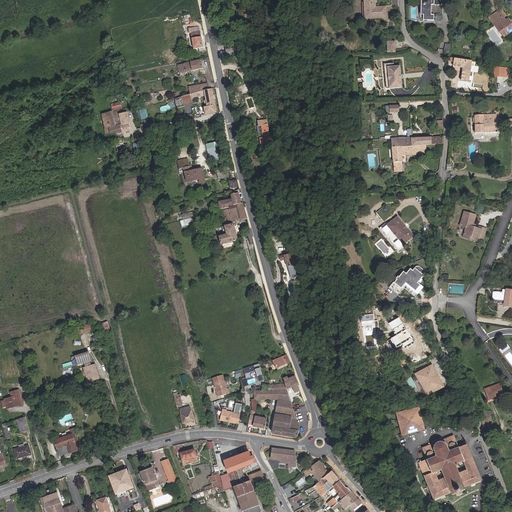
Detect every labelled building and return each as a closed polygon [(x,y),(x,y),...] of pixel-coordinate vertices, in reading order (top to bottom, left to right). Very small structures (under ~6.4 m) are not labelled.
[(432,22),(433,16),(429,16),(430,5),(434,5),(448,6),(448,0),(428,0),(428,2),(422,1),(421,16),(424,16),(423,21),(432,22)] [(378,3),(367,4),(368,20),(388,18),(387,8),(378,9),(378,3)] [(506,11),(501,5),(490,13),(498,25),(496,26),(501,33),(511,25),(511,19),(510,16),(508,18),(504,13),(506,11)] [(199,32),(190,33),(194,49),(197,48),(198,51),(203,50),(199,32)] [(240,41),(218,45),(222,59),(229,59),(241,50),(240,41)] [(392,52),(400,51),(399,42),(391,43),(392,52)] [(470,59),(453,57),(452,65),(462,66),(462,80),(469,81),(470,59)] [(178,65),(179,71),(185,70),(186,72),(202,68),(200,59),(178,65)] [(402,65),(390,66),(392,88),(405,86),(402,65)] [(494,65),(494,84),(503,84),(504,65),(494,65)] [(189,87),(190,93),(208,89),(206,83),(189,87)] [(208,89),(190,93),(183,95),(184,101),(204,97),(206,107),(203,108),(204,115),(215,112),(210,89),(208,89)] [(114,110),(119,109),(120,108),(119,102),(111,103),(113,112),(114,118),(118,117),(121,132),(129,130),(126,113),(120,114),(119,112),(115,113),(114,110)] [(121,132),(118,117),(114,118),(113,112),(101,115),(104,128),(108,128),(109,133),(114,132),(115,134),(121,132)] [(497,124),(501,124),(501,119),(497,119),(497,115),(476,116),(476,125),(476,131),(476,132),(497,132),(497,129),(497,124)] [(270,122),(261,123),(262,128),(265,127),(267,138),(264,138),(265,143),(273,142),(272,136),(270,136),(269,127),(271,127),(270,122)] [(412,145),(412,138),(411,129),(407,129),(408,138),(391,139),(391,147),(412,145)] [(443,144),(444,136),(412,138),(412,145),(426,145),(443,144)] [(401,155),(426,154),(426,145),(412,145),(391,147),(393,171),(401,171),(401,155)] [(216,147),(208,148),(210,160),(218,159),(216,147)] [(200,170),(183,173),(185,183),(195,180),(196,185),(203,183),(200,170)] [(237,188),(235,180),(227,182),(229,190),(237,188)] [(228,208),(228,209),(240,206),(236,193),(230,194),(231,200),(218,203),(220,210),(228,208)] [(392,210),(386,202),(376,209),(383,217),(392,210)] [(231,223),(246,218),(242,206),(240,206),(228,209),(223,211),(225,219),(222,220),(223,223),(230,221),(231,223)] [(182,214),(184,219),(180,220),(182,226),(195,223),(192,211),(182,214)] [(386,222),(385,220),(378,225),(397,249),(403,244),(401,241),(413,232),(397,213),(386,222)] [(475,216),(463,213),(460,227),(466,229),(463,238),(469,240),(471,238),(472,236),(475,237),(476,239),(478,239),(483,241),(486,229),(478,227),(478,229),(472,228),(475,216)] [(231,225),(224,227),(226,235),(223,236),(218,237),(220,245),(235,241),(237,239),(233,227),(231,225)] [(291,275),(297,273),(291,252),(280,256),(281,260),(286,258),(291,275)] [(418,279),(423,274),(424,273),(424,272),(423,270),(426,267),(421,264),(420,263),(419,264),(418,264),(415,267),(413,265),(409,270),(406,267),(401,272),(400,272),(398,275),(398,276),(396,278),(395,277),(389,283),(398,291),(403,285),(403,284),(404,283),(415,294),(425,285),(418,279)] [(511,287),(505,287),(505,289),(494,289),(493,297),(500,298),(506,298),(506,301),(511,302),(511,287)] [(413,338),(402,319),(399,321),(396,316),(392,319),(395,324),(392,325),(395,330),(394,330),(400,339),(401,339),(403,343),(413,338)] [(108,330),(105,320),(99,322),(102,332),(108,330)] [(88,331),(86,325),(77,327),(79,333),(88,331)] [(89,360),(88,353),(74,356),(76,363),(84,361),(85,365),(82,366),(86,382),(97,379),(96,375),(94,375),(92,368),(94,368),(93,363),(88,365),(87,360),(89,360)] [(288,355),(287,356),(273,361),(275,365),(276,369),(290,363),(288,355)] [(423,356),(414,360),(417,367),(426,363),(423,356)] [(259,363),(243,369),(246,378),(250,377),(249,373),(255,371),(258,381),(264,380),(259,363)] [(437,363),(422,369),(428,385),(426,386),(428,391),(443,386),(440,379),(443,378),(437,363)] [(226,390),(221,376),(211,379),(217,397),(228,394),(227,390),(226,390)] [(287,377),(283,379),(285,385),(287,390),(293,388),(295,393),(300,392),(298,386),(299,385),(296,376),(288,379),(287,377)] [(489,398),(502,394),(499,384),(482,389),(483,393),(487,392),(489,398)] [(253,398),(253,400),(255,400),(256,400),(277,399),(272,433),(274,435),(295,438),(297,437),(296,433),(300,432),(294,412),(287,390),(285,385),(279,385),(265,386),(265,391),(254,392),(254,397),(253,398)] [(22,407),(19,390),(10,393),(12,398),(3,401),(5,411),(22,407)] [(460,397),(448,400),(449,407),(462,404),(460,397)] [(226,411),(222,410),(220,421),(238,425),(242,405),(235,404),(234,413),(226,412),(226,411)] [(192,420),(189,408),(179,410),(182,422),(192,420)] [(421,423),(417,410),(399,415),(401,423),(399,423),(400,429),(402,429),(405,436),(422,431),(419,424),(421,423)] [(483,429),(488,432),(493,430),(489,417),(492,416),(491,412),(486,413),(480,412),(483,419),(480,420),(483,429)] [(265,429),(266,420),(250,417),(248,425),(254,426),(254,427),(265,429)] [(29,430),(26,418),(16,421),(19,433),(29,430)] [(2,425),(7,441),(13,440),(9,423),(2,425)] [(61,437),(60,433),(53,435),(55,440),(53,440),(59,456),(68,453),(76,451),(75,450),(80,448),(75,433),(73,434),(61,437)] [(481,481),(467,445),(458,448),(454,436),(443,441),(440,440),(438,435),(432,438),(434,443),(433,445),(422,449),(427,461),(419,465),(433,500),(451,494),(452,496),(456,495),(456,496),(462,494),(462,493),(465,491),(464,488),(481,481)] [(30,446),(15,450),(17,458),(32,453),(30,446)] [(297,462),(295,452),(273,449),(272,459),(283,461),(282,463),(289,464),(289,467),(297,468),(295,466),(297,462)] [(195,450),(181,454),(184,466),(198,462),(195,450)] [(6,452),(0,453),(0,465),(10,462),(6,452)] [(228,473),(241,468),(257,462),(255,458),(254,459),(253,456),(250,457),(249,452),(224,461),(227,470),(226,470),(227,472),(228,472),(228,473)] [(161,463),(169,483),(175,481),(176,483),(177,483),(168,460),(161,463)] [(328,474),(319,462),(304,473),(306,476),(311,473),(319,482),(321,481),(328,474)] [(154,484),(157,483),(152,468),(141,472),(147,490),(155,487),(154,484)] [(259,508),(251,481),(246,483),(241,468),(228,473),(220,477),(222,485),(217,486),(219,493),(223,491),(223,489),(233,486),(242,511),(255,511),(256,511),(255,509),(259,508)] [(248,474),(251,481),(264,477),(261,471),(261,470),(248,474)] [(126,471),(110,477),(116,494),(132,488),(126,471)] [(340,481),(332,472),(328,474),(321,481),(324,485),(328,482),(333,487),(340,481)] [(220,484),(217,475),(212,476),(215,486),(220,484)] [(321,497),(328,491),(323,486),(324,485),(321,481),(319,482),(313,487),(306,491),(308,496),(317,491),(321,497)] [(340,481),(333,487),(340,495),(334,499),(333,499),(327,503),(331,509),(334,507),(339,502),(351,493),(347,488),(346,489),(340,481)] [(328,482),(324,485),(323,486),(328,491),(333,487),(328,482)] [(117,496),(133,490),(132,488),(116,494),(117,496)] [(69,511),(68,508),(62,509),(57,493),(52,495),(49,496),(40,499),(44,511),(69,511)] [(358,500),(351,493),(339,502),(341,505),(345,510),(350,506),(354,510),(362,504),(359,500),(358,500)] [(110,511),(106,498),(97,501),(100,511),(110,511)]
